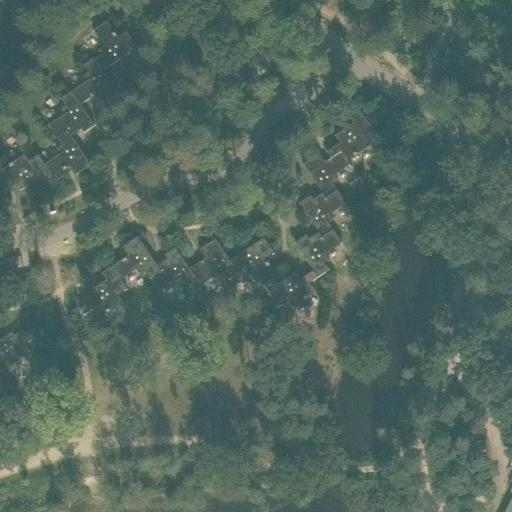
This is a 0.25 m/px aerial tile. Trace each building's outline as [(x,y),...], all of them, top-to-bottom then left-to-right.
[(104,49),(93,57),(103,71),(137,48),(126,32),(118,38),(106,22),(93,31),(104,49)] [(91,79),(71,92),(80,106),(97,95),(102,103),(118,93),(103,71),(93,57),(82,64),(91,79)] [(47,126),(56,140),(67,132),(70,137),(80,131),(83,135),(94,127),(80,106),(71,92),(60,100),(68,112),(47,126)] [(325,153),(329,159),(341,151),(347,161),(370,146),(365,139),(374,133),(359,110),(347,118),(351,125),(335,136),(339,144),(325,153)] [(64,152),(44,165),(53,179),(69,168),(74,177),(90,167),(70,137),(67,132),(56,140),(64,152)] [(302,165),(321,193),(333,185),(329,179),(350,165),(347,161),(341,151),(329,159),(323,163),(318,154),(302,165)] [(24,156),(1,171),(8,180),(0,185),(0,192),(0,193),(14,184),(19,191),(38,179),(42,186),(53,179),(44,165),(38,156),(28,162),(24,156)] [(0,185),(8,180),(1,171),(0,168),(0,185)] [(298,204),(317,233),(329,225),(334,221),(330,215),(346,204),(333,185),(321,193),(321,194),(312,200),(309,197),(298,204)] [(293,244),(312,271),(312,272),(325,264),(330,260),(326,255),(342,244),(329,225),(317,233),(308,239),(305,236),(293,244)] [(126,257),(111,268),(121,282),(141,268),(148,280),(160,272),(156,266),(137,238),(120,249),(126,257)] [(264,239),(232,260),(240,272),(248,266),(260,284),(273,274),(264,261),(274,254),(264,239)] [(203,258),(190,267),(201,282),(218,271),(225,281),(240,272),(232,260),(229,262),(215,240),(199,251),(203,258)] [(177,252),(156,266),(160,272),(148,280),(157,293),(178,279),(187,292),(201,282),(190,267),(188,269),(177,252)] [(279,282),(273,274),(260,284),(278,309),(288,302),(292,308),(315,293),(309,284),(329,270),(325,264),(312,272),(312,271),(300,278),(295,271),(279,282)] [(127,291),(121,282),(111,268),(100,275),(105,282),(87,294),(89,297),(80,303),(83,308),(76,312),(80,319),(90,313),(95,321),(121,304),(117,297),(127,291)] [(0,363),(2,362),(7,370),(30,354),(25,346),(35,339),(30,331),(26,334),(24,330),(14,337),(11,333),(0,340),(0,363)]
